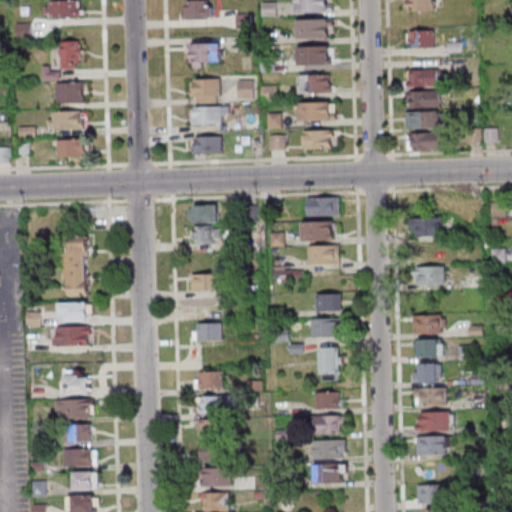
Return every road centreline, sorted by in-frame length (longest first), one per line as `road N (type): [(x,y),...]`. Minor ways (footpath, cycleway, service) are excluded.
road 1 (tertiary): [(511,169),(0,188)]
road 2 (residential): [(382,511),(366,0)]
road 3 (residential): [(147,511),(132,0)]
